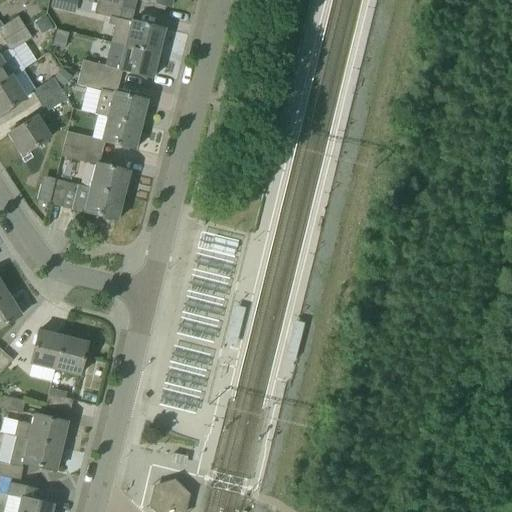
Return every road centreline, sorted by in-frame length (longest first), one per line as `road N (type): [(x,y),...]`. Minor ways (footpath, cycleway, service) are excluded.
road 1 (residential): [(149,295),(220,0)]
road 2 (residential): [(95,511),(149,295)]
road 3 (residential): [(149,295),(48,265),(0,193)]
